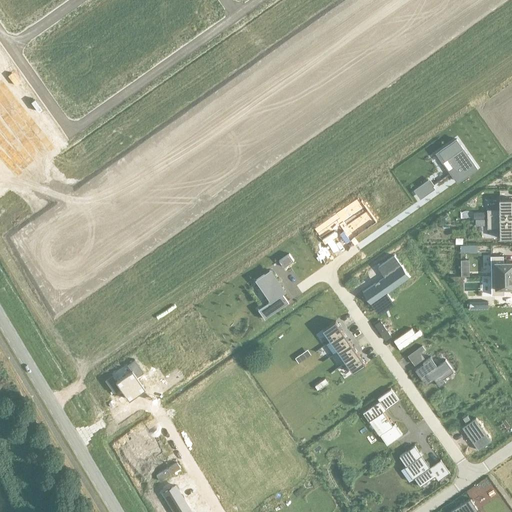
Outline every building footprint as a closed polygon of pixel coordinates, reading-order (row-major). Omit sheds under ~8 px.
[(457,139),(440,151),(445,159),(447,158),(454,167),(450,170),(458,181),(477,167),(457,139)] [(428,180),(424,183),(430,191),(434,188),(428,180)] [(488,218),(511,218),(511,198),(500,198),(500,208),(487,209),(488,218)] [(366,205),(344,221),(355,237),(377,221),(377,220),(376,221),(366,206),(367,206),(366,205)] [(511,218),(488,218),(488,228),(500,228),(500,238),(511,237),(511,218)] [(290,253),(280,259),(285,266),(295,259),(290,253)] [(504,255),(491,255),(491,275),(511,274),(511,261),(504,262),(504,255)] [(394,269),(363,292),(376,311),(392,300),(387,292),(409,276),(398,260),(391,265),(394,269)] [(271,269),(256,279),(263,289),(268,285),(276,296),(258,309),(265,318),(289,301),(280,288),(283,286),(271,269)] [(511,274),(491,275),(492,295),(504,295),(504,288),(511,287),(511,274)] [(336,320),(323,329),(331,340),(344,331),(336,320)] [(344,331),(331,340),(339,351),(351,342),(344,331)] [(359,352),(351,342),(339,351),(346,361),(359,352)] [(417,348),(421,353),(425,350),(422,345),(417,348)] [(346,361),(354,372),(366,363),(359,352),(346,361)] [(296,357),(299,362),(304,359),(301,354),(296,357)] [(424,363),(416,369),(421,377),(423,376),(428,383),(434,378),(440,386),(446,381),(442,376),(452,368),(446,359),(437,365),(431,356),(423,362),(424,363)] [(131,369),(123,375),(136,393),(145,387),(137,376),(143,372),(134,358),(127,364),(131,369)] [(112,374),(105,379),(114,392),(120,388),(128,399),(136,393),(123,375),(116,380),(112,374)] [(380,400),(363,412),(369,421),(372,419),(382,433),(380,434),(388,444),(402,434),(395,423),(393,425),(384,411),(387,409),(386,409),(399,400),(391,388),(378,398),(380,400)] [(476,418),(463,427),(471,439),(477,434),(484,429),(476,418)] [(146,428),(127,439),(135,452),(136,452),(134,449),(148,441),(152,448),(156,446),(158,448),(152,438),(146,428)] [(477,434),(471,439),(479,450),(492,440),(484,429),(477,434)] [(415,445),(399,456),(400,456),(401,456),(407,464),(406,465),(406,466),(408,464),(417,476),(414,477),(420,486),(435,475),(438,479),(450,471),(441,459),(440,459),(441,460),(430,467),(430,466),(428,468),(420,456),(422,455),(415,445)] [(163,492),(174,511),(191,511),(175,485),(163,492)] [(471,498),(447,511),(473,511),(477,509),(471,498)]
